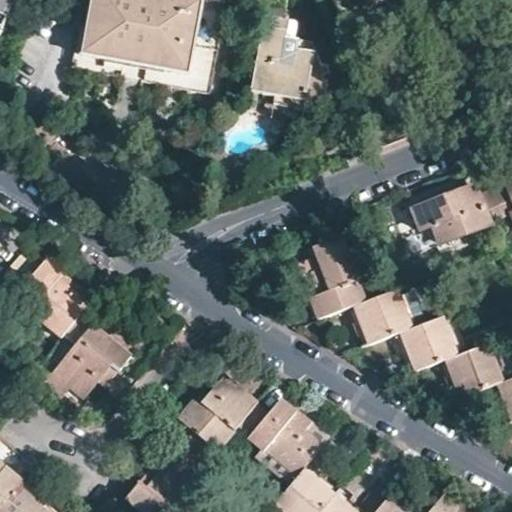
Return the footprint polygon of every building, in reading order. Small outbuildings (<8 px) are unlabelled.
[(12,0),(0,0),(0,25),(2,26),(12,0)] [(209,92),(225,0),(89,0),(80,54),(75,53),(72,68),(209,92)] [(322,76),(324,66),(323,62),(318,44),(316,40),(311,38),(288,33),(291,16),(265,12),(252,90),(276,95),(276,100),(328,108),(332,104),(335,89),(329,87),(330,78),(322,76)] [(511,182),(492,190),(503,219),(511,215),(511,182)] [(503,219),(492,190),(478,196),(474,186),(439,199),(438,198),(436,198),(435,199),(434,201),(412,209),(421,231),(433,227),(440,245),(490,226),(489,225),(503,219)] [(297,263),(319,321),(344,311),(365,303),(341,237),(310,248),(310,250),(315,248),(318,255),(297,263)] [(82,312),(88,305),(57,279),(61,273),(44,259),(39,265),(21,250),(0,275),(0,290),(14,302),(25,311),(60,339),(63,337),(82,312)] [(423,324),(409,286),(396,291),(411,329),(423,324)] [(396,291),(365,303),(344,311),(352,333),(357,332),(363,347),(389,337),(411,329),(396,291)] [(25,311),(14,302),(8,308),(20,317),(25,311)] [(95,323),(82,312),(63,337),(75,347),(52,375),(69,389),(82,399),(98,381),(112,393),(120,382),(113,376),(129,356),(93,326),(95,323)] [(402,359),(409,374),(437,364),(456,357),(442,317),(411,329),(389,337),(398,360),(402,359)] [(450,387),(457,403),(489,391),(504,386),(489,344),(456,357),(437,364),(446,388),(450,387)] [(69,389),(52,375),(44,384),(61,398),(69,389)] [(240,426),(258,404),(223,375),(199,403),(193,399),(177,419),(193,433),(183,445),(207,464),(218,452),(215,448),(231,430),(235,432),(240,426)] [(501,410),(507,426),(511,423),(511,382),(504,386),(489,391),(496,410),(500,409),(501,410)] [(291,484),(306,466),(322,448),(305,433),(311,426),(297,414),(295,415),(280,401),(270,414),(258,404),(240,426),(251,435),(248,438),(262,450),(257,454),(257,455),(257,456),(258,457),(258,458),(255,464),(264,472),(269,466),(291,484)] [(207,464),(183,445),(159,474),(146,464),(137,473),(142,478),(126,498),(143,511),(196,511),(193,509),(210,489),(203,483),(203,481),(198,476),(207,464)] [(322,511),(335,497),(341,489),(339,488),(333,495),(315,480),(318,476),(306,466),(291,484),(274,504),(284,511),(322,511)] [(0,506),(21,482),(3,467),(0,469),(0,506)] [(21,482),(0,506),(0,511),(45,511),(34,503),(38,497),(21,482)] [(475,511),(468,506),(463,511),(462,511),(460,511),(458,510),(459,507),(458,506),(456,507),(441,495),(427,511),(475,511)] [(359,511),(355,509),(352,511),(335,497),(322,511),(359,511)] [(407,511),(406,511),(397,511),(384,501),(375,511),(407,511)]
